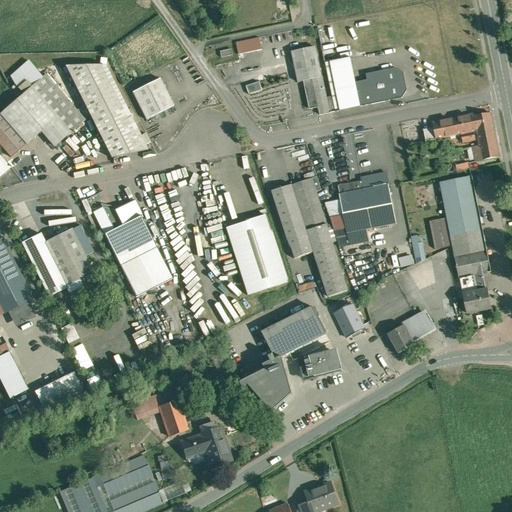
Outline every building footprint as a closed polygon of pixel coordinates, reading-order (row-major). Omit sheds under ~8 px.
[(238,54),(263,50),(261,38),(237,42),(238,54)] [(316,48),(292,53),(298,83),(304,82),(307,97),(314,96),(317,96),(314,80),(322,78),(316,48)] [(351,58),(331,62),(331,63),(332,62),(341,110),(340,110),(340,111),(361,107),(356,83),(351,58)] [(148,150),(105,65),(65,66),(111,158),(148,150)] [(396,68),(366,75),(367,80),(356,83),(361,107),(402,98),(407,91),(403,73),(396,68)] [(45,75),(0,114),(27,144),(42,131),(55,146),(71,132),(85,120),(45,75)] [(160,78),(132,92),(146,120),(174,106),(160,78)] [(322,78),(314,80),(317,96),(314,96),(307,97),(310,109),(319,107),(321,115),(330,114),(322,78)] [(259,83),(246,87),(249,95),(262,90),(259,83)] [(475,115),(439,122),(440,126),(428,129),(431,141),(462,135),(477,131),(494,128),(491,112),(475,116),(475,115)] [(27,144),(0,114),(0,113),(0,144),(11,158),(27,144)] [(494,128),(477,131),(479,140),(480,146),(497,142),(494,128)] [(477,131),(462,135),(464,143),(479,140),(477,131)] [(497,142),(480,146),(482,153),(483,160),(500,157),(497,142)] [(480,146),(473,147),(474,154),(482,153),(480,146)] [(482,153),(474,154),(476,162),(483,160),(482,153)] [(469,163),(456,166),(458,172),(470,169),(469,163)] [(318,177),(312,179),(316,192),(322,191),(318,177)] [(472,177),(440,182),(447,219),(453,246),(455,257),(487,251),(472,177)] [(312,179),(272,192),(294,259),(314,252),(329,297),(348,291),(333,243),(328,229),(316,192),(312,179)] [(362,182),(338,186),(340,194),(364,190),(362,182)] [(340,194),(348,234),(367,230),(397,224),(389,185),(364,190),(340,194)] [(115,210),(103,207),(93,212),(104,234),(141,216),(143,215),(135,200),(115,210)] [(266,215),(226,228),(248,295),(288,282),(266,215)] [(141,216),(104,234),(136,297),(173,279),(141,216)] [(447,219),(430,222),(435,250),(453,246),(447,219)] [(332,227),(328,229),(333,243),(337,241),(332,227)] [(99,284),(71,229),(45,243),(44,243),(67,288),(71,297),(99,284)] [(367,230),(348,234),(350,246),(370,242),(367,230)] [(45,243),(40,234),(22,243),(49,297),(67,288),(44,243),(45,243)] [(422,235),(412,237),(417,263),(427,261),(422,235)] [(0,306),(4,314),(33,299),(3,240),(0,241),(0,306)] [(487,251),(455,257),(459,277),(490,272),(491,271),(487,251)] [(400,258),(402,267),(415,265),(414,255),(400,258)] [(490,272),(475,274),(479,292),(487,290),(493,289),(490,272)] [(475,274),(460,277),(463,295),(479,292),(475,274)] [(299,286),(301,292),(316,288),(315,283),(299,286)] [(487,290),(479,292),(463,295),(467,313),(491,309),(487,290)] [(353,305),(331,315),(336,325),(339,323),(341,325),(359,316),(353,305)] [(262,333),(276,361),(327,335),(313,307),(262,333)] [(23,317),(17,318),(18,324),(35,321),(33,309),(22,311),(23,317)] [(429,315),(406,328),(414,342),(437,329),(429,315)] [(359,316),(341,325),(342,329),(338,331),(343,340),(349,337),(365,329),(359,316)] [(73,324),(62,329),(70,344),(80,339),(73,324)] [(405,326),(388,335),(398,354),(415,345),(414,342),(406,328),(405,326)] [(82,371),(94,366),(85,344),(73,349),(82,371)] [(337,351),(311,358),(312,360),(305,362),(306,367),(300,369),(304,382),(342,372),(337,351)] [(99,372),(87,375),(92,389),(103,386),(99,372)] [(78,373),(37,391),(48,416),(89,398),(78,373)] [(247,403),(219,399),(218,412),(245,416),(247,403)] [(178,400),(159,407),(170,437),(188,431),(178,400)] [(220,428),(200,434),(200,435),(206,452),(211,467),(231,460),(220,428)] [(200,435),(181,442),(187,458),(206,452),(200,435)] [(145,457),(62,491),(70,511),(142,511),(164,503),(145,457)] [(173,461),(161,463),(162,470),(174,468),(175,467),(174,462),(173,461)] [(178,489),(175,482),(167,485),(173,498),(191,489),(189,484),(178,489)] [(321,488),(307,493),(307,492),(306,492),(313,511),(320,509),(321,510),(339,504),(332,483),(321,487),(321,488)]
